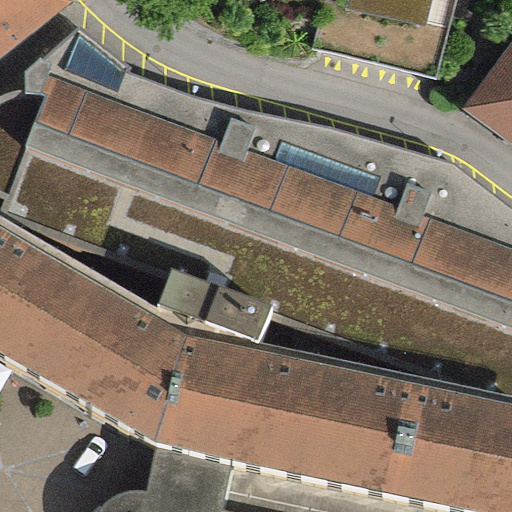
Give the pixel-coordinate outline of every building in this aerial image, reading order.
[(0,0),(0,55),(65,2),(63,0),(0,0)] [(345,0),(345,1),(342,0),(324,0),(307,50),(433,81),(451,0),(345,0)] [(124,72),(72,29),(37,59),(23,75),(28,90),(6,93),(0,94),(0,196),(2,198),(0,202),(0,214),(167,275),(151,307),(255,343),(269,314),(511,390),(511,211),(453,165),(353,137),(219,108),(124,72)] [(511,37),(458,110),(511,150),(511,37)] [(0,218),(0,353),(146,440),(151,441),(229,463),(460,511),(511,511),(511,399),(256,346),(181,327),(150,313),(0,218)] [(145,472),(142,491),(125,495),(115,498),(105,504),(97,511),(220,511),(224,491),(229,463),(151,441),(145,472)]
